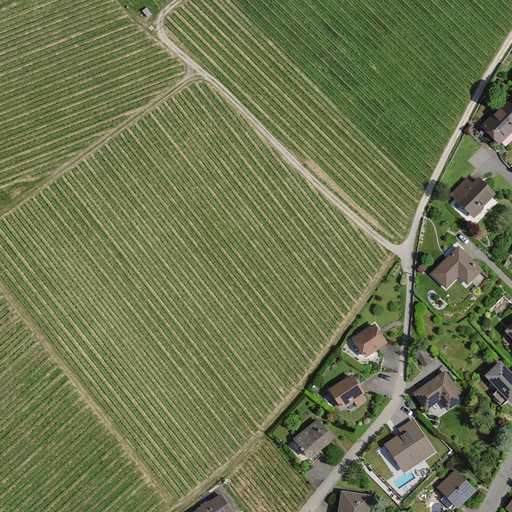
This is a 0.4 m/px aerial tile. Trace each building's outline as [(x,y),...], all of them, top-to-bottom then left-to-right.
[(146,5),(140,10),(146,18),(153,13),(146,5)] [(511,100),(482,126),(498,144),(511,131),(511,100)] [(473,183),(466,176),(449,194),(473,218),(497,195),(479,177),(473,183)] [(459,245),(429,272),(445,289),(458,277),(466,285),(482,270),(459,245)] [(373,323),(351,338),(365,358),(388,344),(373,323)] [(511,373),(501,362),(485,376),(511,404),(511,373)] [(444,370),(413,392),(425,410),(439,400),(447,411),(465,399),(444,370)] [(352,373),(327,389),(340,410),(345,406),(349,412),(368,400),(352,373)] [(399,433),(385,442),(405,473),(435,453),(412,417),(395,428),(399,433)] [(317,419),(293,439),(311,459),(334,439),(317,419)] [(476,490),(456,469),(437,487),(458,508),(476,490)] [(369,511),(372,493),(341,490),(338,511),(369,511)] [(234,511),(221,493),(192,511),(234,511)]
